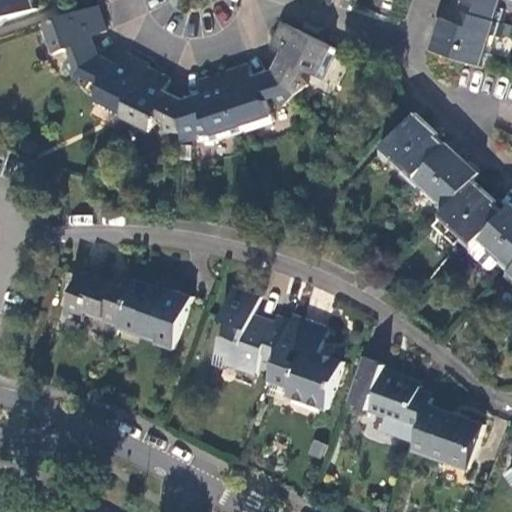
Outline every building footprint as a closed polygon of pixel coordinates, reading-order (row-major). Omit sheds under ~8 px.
[(0,0),(0,21),(37,9),(33,0),(0,0)] [(511,0),(472,0),(474,0),(475,3),(472,14),(506,24),(510,13),(511,13),(511,0)] [(96,6),(41,24),(51,56),(70,50),(72,58),(65,64),(75,76),(98,56),(91,48),(85,37),(106,30),(96,6)] [(467,27),(447,20),(443,33),(441,33),(436,49),(492,68),(496,54),(489,52),(494,36),(502,38),(506,24),(472,14),(467,27)] [(336,50),(283,24),(271,47),(288,54),(284,64),(274,73),(295,95),(306,85),(299,78),(304,69),(322,77),(336,50)] [(146,67),(147,65),(126,54),(116,73),(107,68),(98,56),(75,76),(86,89),(95,82),(103,86),(94,104),(121,117),(146,67)] [(247,65),(225,72),(243,130),(272,119),(267,102),(275,99),(283,106),(295,95),(274,73),(267,78),(256,84),(254,78),(247,65)] [(169,78),(146,67),(121,117),(119,122),(148,136),(157,119),(165,122),(165,132),(179,133),(181,103),(172,102),(160,98),(169,78)] [(243,130),(225,72),(200,81),(204,94),(206,102),(199,103),(181,103),(179,133),(196,135),(198,123),(206,121),(213,140),(243,130)] [(398,179),(407,188),(432,161),(423,152),(436,138),(427,129),(430,125),(417,113),(376,157),(385,165),(394,155),(397,158),(394,161),(405,171),(398,179)] [(432,161),(407,188),(418,197),(425,190),(435,200),(437,197),(440,201),(431,210),(439,218),(474,181),(482,173),(468,161),(465,165),(456,156),(442,171),(432,161)] [(439,218),(432,226),(441,233),(451,223),(454,226),(451,229),(463,241),(458,246),(466,255),(473,248),(496,223),(486,214),(493,205),(485,197),(487,193),(474,181),(439,218)] [(511,205),(496,223),(473,248),(481,255),(490,246),(492,248),(490,250),(503,261),(495,270),(505,279),(511,270),(511,205)] [(511,270),(505,279),(501,283),(511,292),(511,290),(511,270)] [(82,271),(65,317),(82,324),(85,315),(118,328),(120,322),(134,283),(118,277),(116,282),(82,271)] [(134,283),(120,322),(157,338),(155,344),(171,350),(191,299),(167,290),(165,295),(152,290),(152,288),(134,282),(134,283)] [(261,301),(233,291),(222,322),(228,324),(212,366),(222,369),(224,364),(256,376),(258,371),(271,377),(290,325),(276,319),(274,325),(255,318),(261,301)] [(329,332),(293,318),(290,325),(271,377),(269,382),(292,391),(289,399),(327,413),(345,366),(320,357),(329,332)] [(20,326),(15,339),(31,346),(36,332),(20,326)] [(387,367),(364,358),(348,404),(391,420),(387,433),(417,443),(430,409),(432,401),(419,396),(422,389),(401,382),(400,386),(392,383),(394,379),(385,376),(387,367)] [(484,429),(430,409),(417,443),(414,452),(468,472),(484,429)]
